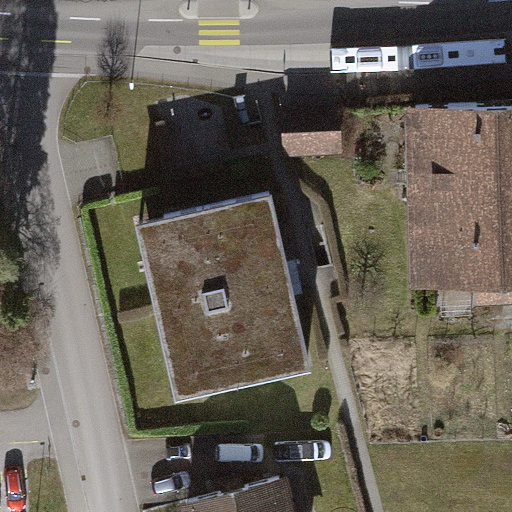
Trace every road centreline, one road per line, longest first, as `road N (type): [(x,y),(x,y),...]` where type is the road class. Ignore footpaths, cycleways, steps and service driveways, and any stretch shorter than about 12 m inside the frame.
road 1 (residential): [(113,511),(20,13)]
road 2 (secondary): [(20,13),(511,0)]
